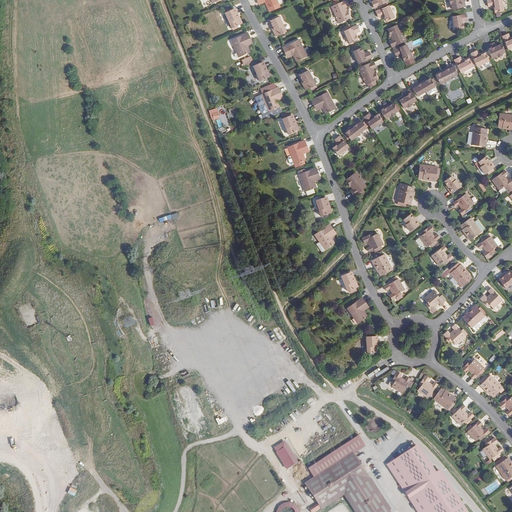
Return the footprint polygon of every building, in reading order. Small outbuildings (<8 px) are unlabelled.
[(276,0),(256,0),(257,0),(263,0),(265,2),(268,8),(278,4),(276,0)] [(337,4),(334,5),(331,6),(335,14),(334,14),(337,19),(339,23),(350,18),(345,7),(348,6),(345,0),(341,2),(340,0),(339,0),(336,2),(337,4)] [(450,0),(451,3),(452,4),(453,10),(466,7),(465,1),(462,1),(461,0),(450,0)] [(495,12),(504,10),(502,0),(487,0),(489,6),(493,6),(495,5),(495,7),(495,8),(495,12)] [(389,5),(376,11),(379,17),(384,15),(385,17),(386,21),(395,18),(389,5)] [(234,8),(233,9),(225,13),(232,28),(233,28),(233,29),(237,28),(237,26),(242,23),(240,17),(238,18),(234,8)] [(469,21),(467,14),(453,17),(456,30),(465,28),(464,24),(463,24),(463,22),(465,21),(469,21)] [(279,17),(272,20),(270,21),(274,30),(273,31),(276,37),(278,35),(286,32),(279,17)] [(357,24),(351,27),(350,25),(344,27),(345,30),(344,30),(349,43),(358,39),(356,35),(355,35),(354,33),(359,31),(357,24)] [(400,28),(398,24),(387,29),(392,39),(389,41),(392,47),(406,41),(402,33),(403,33),(400,27),(400,28)] [(248,33),(246,33),(231,40),(238,57),(249,52),(246,46),(244,42),(250,39),(248,33)] [(511,38),(511,39),(510,38),(508,34),(502,36),(508,50),(511,47),(511,38)] [(293,55),(296,61),(307,56),(299,39),(284,47),(282,47),(285,54),(291,51),(293,55)] [(505,52),(501,44),(496,46),(496,45),(494,46),(492,44),(486,46),(492,58),(497,56),(499,57),(501,55),(502,54),(505,52)] [(361,47),(359,48),(358,45),(352,48),(354,51),(353,51),(358,64),(372,58),(369,51),(363,54),(362,51),(363,51),(361,47)] [(404,61),(412,57),(407,45),(393,51),(396,57),(400,55),(401,54),(402,56),(402,57),(404,61)] [(479,55),(477,51),(471,54),(477,67),(489,61),(485,52),(481,54),(481,55),(479,56),(479,55)] [(465,61),(463,62),(462,61),(460,57),(454,60),(461,73),(473,67),(469,59),(465,61)] [(262,62),(260,63),(253,66),(260,81),(270,77),(268,71),(266,71),(262,62)] [(375,81),(377,79),(373,69),(376,67),(373,62),(359,68),(362,76),(364,81),(365,81),(366,84),(368,84),(375,81)] [(451,79),(459,74),(454,65),(448,68),(449,70),(442,74),(437,76),(438,77),(436,79),(438,82),(440,81),(441,84),(451,79)] [(316,85),(308,70),(301,74),(299,75),(304,84),(303,85),(306,91),(307,90),(316,85)] [(426,93),(435,88),(431,80),(426,82),(426,83),(419,86),(418,85),(413,88),(417,97),(425,92),(426,93)] [(269,85),(259,89),(261,94),(271,90),(269,85)] [(278,87),(277,88),(271,90),(261,94),(269,111),(280,107),(277,100),(275,96),(281,93),(278,87)] [(416,101),(410,90),(404,93),(405,95),(403,97),(404,98),(399,101),(404,108),(407,107),(408,107),(411,105),(412,104),(416,101)] [(327,92),(313,100),(311,100),(314,107),(320,103),(322,108),(325,114),(336,108),(327,92)] [(398,111),(393,104),(388,107),(388,106),(386,107),(384,104),(379,108),(386,119),(390,116),(392,117),(395,115),(395,113),(398,111)] [(373,118),(372,117),(369,113),(364,117),(366,121),(369,126),(372,129),(383,122),(378,114),(374,117),(373,118)] [(511,115),(499,113),(497,127),(502,128),(502,129),(507,129),(507,128),(509,128),(509,130),(511,129),(511,115)] [(289,135),(299,130),(297,124),(295,125),(291,115),(290,116),(283,119),(282,119),(289,135)] [(363,123),(360,120),(355,124),(356,125),(350,130),(349,130),(345,133),(346,133),(343,135),(349,142),(351,141),(360,134),(359,133),(367,128),(363,123)] [(472,127),(471,145),(486,145),(486,139),(485,139),(485,137),(486,137),(486,132),(485,132),(485,128),(472,127)] [(350,148),(341,137),(335,141),(338,146),(336,147),(333,149),(338,156),(350,148)] [(307,147),(305,140),(303,141),(288,147),(294,164),(305,160),(303,154),(301,149),(307,147)] [(480,167),(485,174),(488,172),(493,169),(495,167),(491,162),(489,163),(488,162),(489,161),(486,157),(478,162),(481,166),(480,167)] [(420,164),(418,177),(423,178),(423,179),(428,180),(428,178),(430,179),(430,180),(436,181),(436,177),(439,178),(440,168),(438,168),(438,166),(420,164)] [(316,168),(315,168),(299,174),(305,191),(316,188),(314,181),(312,176),(319,174),(316,168)] [(505,171),(492,181),(499,191),(503,188),(504,189),(511,183),(511,180),(510,179),(506,182),(506,181),(507,180),(504,176),(507,174),(505,171)] [(367,187),(362,180),(359,175),(358,176),(356,172),(346,179),(353,189),(350,191),(354,196),(358,194),(359,196),(364,192),(363,190),(367,187)] [(447,189),(451,194),(461,187),(455,180),(454,180),(452,177),(444,182),(447,186),(448,185),(449,187),(447,189)] [(485,180),(478,185),(483,192),(487,190),(484,186),(487,183),(485,180)] [(401,184),(396,201),(398,202),(397,204),(406,207),(406,204),(411,205),(412,199),(411,199),(411,197),(413,197),(414,192),(413,192),(414,188),(401,184)] [(465,194),(452,204),(454,207),(458,205),(460,208),(461,208),(462,208),(458,211),(461,216),(470,209),(469,207),(473,204),(465,194)] [(325,197),(324,198),(316,200),(321,216),(332,213),(330,207),(328,207),(325,197)] [(411,232),(420,225),(416,219),(414,221),(413,220),(414,219),(411,215),(404,221),(407,225),(405,225),(411,232)] [(471,218),(460,226),(463,230),(462,231),(465,235),(466,234),(467,235),(466,236),(470,241),(482,232),(471,218)] [(329,224),(328,225),(314,235),(320,242),(317,244),(322,252),(325,250),(335,243),(331,238),(328,233),(333,230),(329,224)] [(430,226),(422,233),(423,235),(419,238),(416,241),(420,247),(424,244),(427,248),(430,245),(432,247),(437,243),(436,241),(440,238),(437,235),(434,237),(431,234),(430,234),(434,231),(430,226)] [(372,234),(362,239),(365,243),(369,241),(370,242),(369,243),(371,247),(367,248),(369,252),(374,250),(375,252),(381,249),(380,246),(383,245),(378,234),(373,236),(372,234)] [(490,236),(477,246),(479,249),(482,247),(485,250),(486,249),(486,250),(483,253),(486,257),(495,251),(493,249),(497,246),(490,236)] [(444,246),(431,256),(439,266),(443,263),(444,264),(453,258),(450,253),(446,257),(445,256),(446,255),(443,251),(447,249),(444,246)] [(384,254),(371,260),(374,266),(375,265),(376,267),(375,267),(377,272),(378,271),(380,276),(392,270),(384,254)] [(461,264),(450,273),(461,287),(472,278),(468,274),(469,274),(466,270),(465,271),(464,269),(465,269),(461,264)] [(502,275),(497,279),(505,288),(511,282),(511,283),(511,282),(511,273),(511,272),(510,273),(508,271),(504,275),(505,275),(504,277),(502,275)] [(350,272),(349,273),(341,276),(348,292),(358,287),(356,281),(354,282),(350,272)] [(392,282),(383,287),(385,291),(389,289),(391,293),(392,292),(393,293),(388,296),(391,300),(395,298),(396,300),(402,297),(400,294),(401,294),(399,292),(404,290),(397,279),(395,280),(393,278),(391,280),(392,282)] [(502,300),(491,288),(488,291),(491,294),(487,297),(488,298),(487,299),(484,295),(480,298),(488,307),(489,305),(493,309),(502,300)] [(434,290),(424,299),(427,302),(426,304),(433,312),(437,309),(434,305),(434,304),(435,305),(439,302),(441,306),(444,303),(444,302),(446,300),(442,295),(439,297),(434,290)] [(362,298),(359,299),(347,308),(358,324),(368,317),(363,311),(361,307),(366,303),(362,298)] [(467,315),(463,318),(472,328),(485,316),(476,305),(471,310),(472,311),(471,312),(470,311),(466,314),(467,315)] [(466,336),(455,324),(452,327),(455,330),(451,333),(452,334),(451,334),(448,330),(444,334),(452,342),(453,341),(457,345),(466,336)] [(376,336),(375,336),(366,336),(367,353),(379,353),(378,346),(377,346),(376,336)] [(470,361),(462,369),(466,372),(470,369),(470,370),(469,370),(473,373),(470,376),(473,379),(484,367),(475,359),(472,362),(470,361)] [(402,393),(410,379),(407,377),(405,380),(401,378),(400,379),(399,379),(402,374),(397,372),(392,381),(394,383),(391,387),(402,393)] [(480,385),(484,390),(485,389),(486,390),(485,391),(489,395),(489,394),(493,398),(502,388),(490,375),(487,378),(485,376),(479,381),(482,384),(480,385)] [(432,392),(438,384),(435,382),(432,385),(429,383),(428,384),(427,383),(430,379),(426,376),(419,385),(421,386),(418,390),(428,398),(429,396),(432,398),(435,393),(432,392)] [(452,403),(456,398),(451,394),(450,395),(449,394),(449,393),(446,390),(445,391),(441,388),(433,399),(450,411),(455,405),(452,403)] [(508,415),(511,412),(511,396),(509,399),(508,397),(499,404),(503,408),(507,405),(507,406),(506,406),(509,410),(506,412),(508,415)] [(466,423),(474,416),(471,412),(467,415),(466,414),(467,414),(464,410),(467,407),(465,404),(452,415),(460,425),(464,421),(466,423)] [(481,439),(489,432),(486,428),(482,431),(481,430),(482,430),(479,426),(482,424),(480,421),(468,431),(476,441),(480,437),(481,439)] [(390,511),(367,477),(369,476),(355,454),(366,446),(359,435),(308,468),(314,477),(305,483),(321,508),(345,493),(357,511),(390,511)] [(504,450),(502,447),(498,449),(496,446),(495,446),(494,445),(498,443),(495,438),(486,445),(487,446),(483,449),(490,460),(492,458),(494,461),(501,456),(499,454),(504,450)] [(282,464),(291,460),(285,447),(276,451),(282,464)] [(414,448),(388,465),(418,511),(463,511),(437,472),(432,475),(414,448)] [(511,462),(508,457),(505,460),(504,457),(497,462),(498,464),(496,466),(506,480),(511,476),(511,464),(511,465),(511,463),(511,462)]
